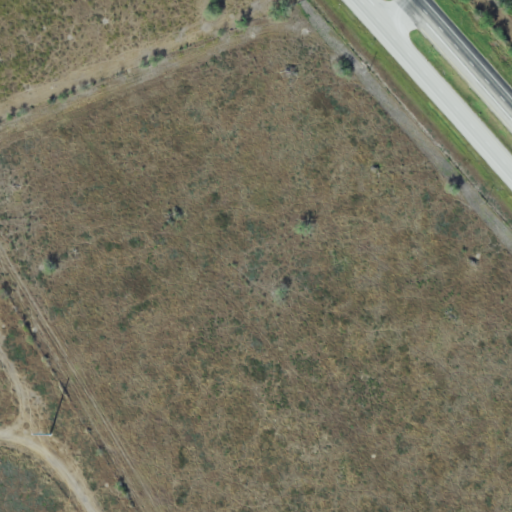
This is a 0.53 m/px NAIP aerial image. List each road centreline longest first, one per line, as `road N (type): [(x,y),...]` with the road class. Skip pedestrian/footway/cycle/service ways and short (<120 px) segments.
road 1 (trunk): [(357,0),(511,174)]
road 2 (trunk): [(511,98),(425,0)]
